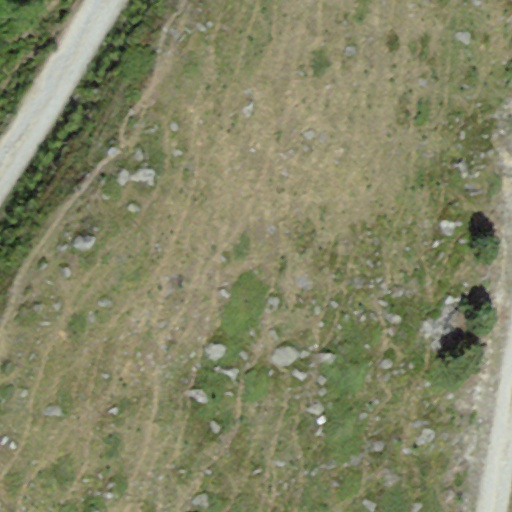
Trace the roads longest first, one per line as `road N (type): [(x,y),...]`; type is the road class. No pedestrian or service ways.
road 1 (track): [(0,174),(102,0)]
road 2 (track): [(511,387),(490,511)]
